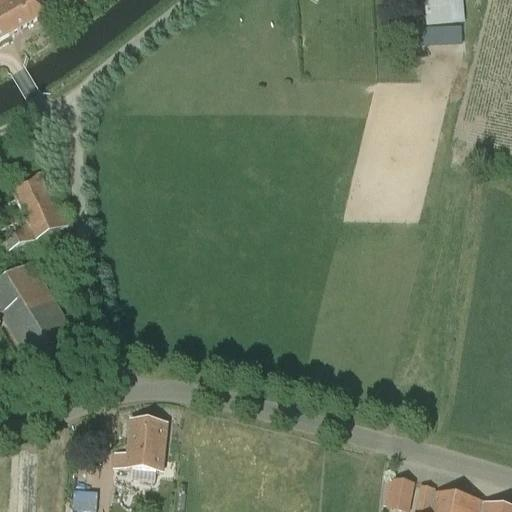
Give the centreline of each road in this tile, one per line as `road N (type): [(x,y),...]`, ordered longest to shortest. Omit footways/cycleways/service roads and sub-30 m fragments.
road 1 (unclassified): [(110,397),(83,252),(70,109),(194,0)]
road 2 (unclassified): [(511,474),(204,397),(163,390),(110,397)]
